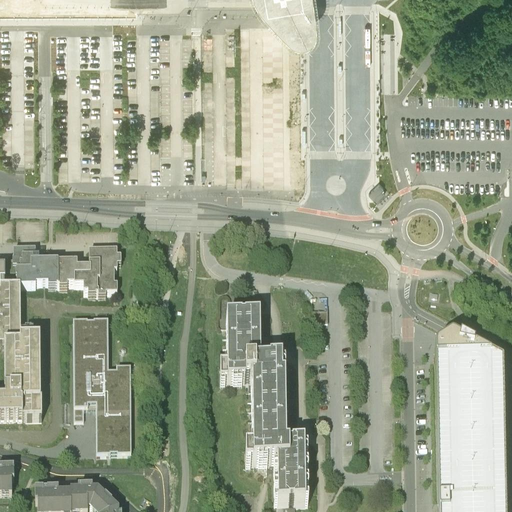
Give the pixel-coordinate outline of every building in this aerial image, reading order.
[(255,0),(256,1),(264,11),(275,23),(284,32),(289,36),(291,38),(297,41),(303,41),(307,39),(312,36),(314,32),(316,26),(315,23),(314,10),(313,1),(313,0),(255,0)] [(379,183),(368,194),(375,202),(384,193),(381,190),(383,188),(379,183)] [(81,265),(62,265),(62,290),(71,290),(71,288),(88,288),(88,295),(93,295),(93,298),(107,298),(111,298),(111,296),(122,296),(122,287),(119,287),(119,274),(122,274),(122,268),(126,268),(126,260),(122,260),(122,253),(95,254),(95,271),(81,271),(81,265)] [(40,254),(19,254),(19,263),(18,263),(18,271),(22,271),(22,274),(21,274),(21,275),(19,275),(20,282),(21,282),(21,290),(25,290),(40,290),(40,288),(45,288),(53,287),(53,290),(60,290),(62,290),(62,265),(40,265),(40,254)] [(9,269),(0,269),(0,282),(4,282),(9,282),(9,269)] [(0,348),(9,349),(26,348),(25,341),(25,290),(21,290),(9,290),(9,282),(4,282),(4,295),(0,295),(0,348)] [(255,368),(260,368),(260,358),(260,319),(246,320),(246,309),(243,309),(239,309),(239,320),(230,320),(228,320),(226,320),(226,335),(226,344),(226,354),(227,368),(219,369),(220,384),(220,388),(225,388),(224,384),(232,384),(232,388),(242,387),(242,384),(245,384),(251,384),(255,384),(255,368)] [(327,314),(309,314),(309,327),(316,326),(327,326),(327,314)] [(73,325),(74,412),(81,412),(88,412),(88,408),(93,407),(97,407),(97,411),(97,452),(97,458),(110,459),(110,456),(117,456),(117,459),(131,459),(131,372),(117,372),(117,377),(113,377),(108,377),(108,325),(98,325),(95,325),(95,327),(87,327),(87,325),(73,325)] [(26,348),(9,349),(9,402),(0,402),(0,421),(31,421),(46,421),(46,403),(44,403),(44,341),(25,341),(26,348)] [(503,511),(504,511),(504,501),(501,368),(452,343),(449,344),(447,346),(437,351),(434,354),(436,511),(503,511)] [(269,362),(269,358),(260,358),(260,368),(269,368),(269,366),(269,362)] [(289,466),(288,450),(291,450),(291,448),(291,444),(291,440),(285,440),(284,382),(281,382),(281,366),(269,366),(269,368),(260,368),(255,368),(255,384),(251,384),(251,393),(252,412),(252,451),(245,451),(245,470),(250,470),(250,466),(257,466),(257,470),(262,470),(267,470),(267,466),(276,466),(289,466)] [(74,412),(74,425),(84,425),(84,412),(81,412),(74,412)] [(291,450),(288,450),(289,466),(276,466),(277,508),(291,508),(294,508),(296,508),(304,508),(303,448),(291,448),(291,450)] [(0,477),(0,501),(9,502),(9,487),(12,487),(11,477),(0,477)] [(66,495),(66,497),(66,511),(86,511),(94,495),(89,495),(66,495)] [(86,511),(111,511),(94,495),(86,511)] [(34,507),(34,511),(66,511),(66,497),(55,497),(30,498),(30,507),(34,507)]
